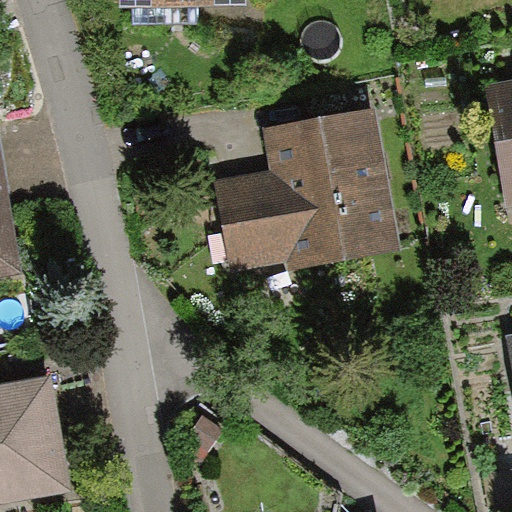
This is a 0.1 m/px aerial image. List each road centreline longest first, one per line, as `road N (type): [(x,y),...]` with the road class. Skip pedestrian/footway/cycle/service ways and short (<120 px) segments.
road 1 (residential): [(49,0),(62,28),(129,343)]
road 2 (residential): [(129,343),(171,342),(414,511)]
road 3 (residential): [(129,343),(156,511)]
